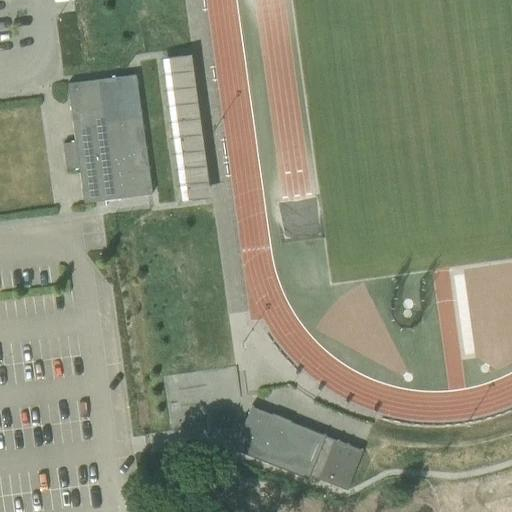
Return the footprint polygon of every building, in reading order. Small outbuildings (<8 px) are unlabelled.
[(169,114),(194,110),(184,55),(160,59),(169,114)] [(140,109),(139,98),(136,75),(98,80),(67,84),(71,119),(75,142),(62,144),(66,169),(78,168),(83,203),(132,197),(152,194),(147,157),(140,109)] [(170,130),(181,200),(206,196),(196,126),(170,130)] [(325,436),(325,435),(323,434),(322,435),(290,422),(290,421),(272,413),(271,415),(253,407),(253,406),(251,405),(233,450),(308,479),(309,475),(346,490),(362,449),(360,448),(359,450),(348,445),(349,444),(346,443),(346,444),(338,441),(339,440),(336,439),(336,440),(325,436)] [(229,412),(223,409),(217,412),(214,418),(217,424),(223,427),(229,424),(232,418),(229,412)]
